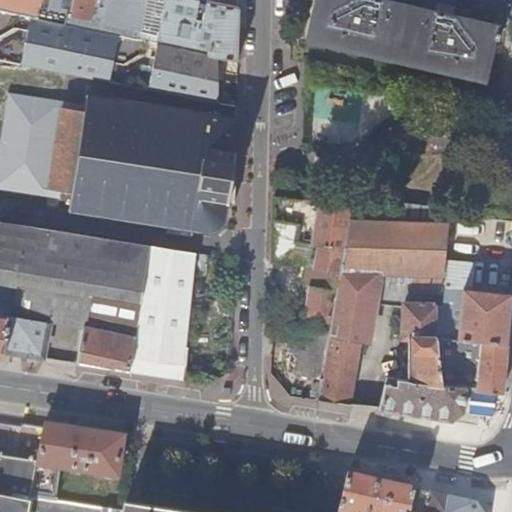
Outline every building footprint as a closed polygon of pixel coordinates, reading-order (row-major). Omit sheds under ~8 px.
[(240,25),(241,6),(214,0),(0,0),(0,9),(32,16),(40,18),(42,8),(159,34),(159,36),(210,47),(209,53),(220,55),(239,59),(240,25)] [(316,0),(308,37),(487,78),(495,38),(499,38),(501,31),(497,30),(498,24),(454,14),(444,12),(445,4),(438,2),(436,10),(391,0),(316,0)] [(444,12),(454,14),(456,6),(445,4),(444,12)] [(40,18),(32,16),(29,30),(45,33),(56,43),(85,49),(98,59),(114,62),(120,35),(40,18)] [(113,70),(114,62),(98,59),(85,49),(56,43),(45,33),(29,30),(27,37),(43,40),(55,50),(84,56),(97,67),(113,70)] [(27,37),(22,65),(110,82),(113,70),(97,67),(84,56),(55,50),(43,40),(27,37)] [(156,58),(200,67),(204,52),(159,43),(156,58)] [(156,58),(154,65),(219,77),(220,55),(209,53),(204,52),(200,67),(156,58)] [(154,65),(150,90),(219,103),(219,77),(154,65)] [(51,188),(63,107),(64,101),(8,92),(0,143),(0,189),(49,197),(51,188)] [(236,179),(238,118),(83,94),(80,110),(63,107),(51,188),(72,192),(70,209),(212,232),(218,230),(224,226),(226,221),(229,201),(236,201),(236,179)] [(304,197),(275,194),(274,254),(274,262),(295,265),(298,242),(319,245),(305,328),(331,330),(349,221),(352,202),(304,197)] [(451,224),(452,213),(440,212),(441,208),(414,205),(391,202),(390,206),(352,202),(349,221),(381,222),(381,216),(414,217),(414,223),(451,224)] [(443,306),(447,266),(451,224),(414,223),(414,217),(381,216),(381,222),(349,221),(331,330),(322,379),(319,400),(338,403),(349,405),(361,340),(369,341),(375,300),(404,304),(404,338),(410,338),(409,349),(414,350),(413,381),(439,384),(444,379),(437,336),(437,306),(443,306)] [(496,221),(455,218),(452,253),(493,257),(496,221)] [(0,283),(17,287),(29,226),(0,221),(0,283)] [(148,244),(29,226),(17,287),(34,290),(29,317),(51,321),(84,327),(84,325),(85,325),(87,315),(91,293),(141,303),(148,244)] [(200,252),(148,244),(141,303),(138,325),(136,336),(131,370),(145,373),(187,379),(200,252)] [(511,316),(511,307),(511,292),(470,289),(474,268),(447,266),(443,306),(437,306),(437,336),(508,342),(509,329),(510,317),(511,316)] [(0,312),(12,315),(17,287),(0,283),(0,312)] [(34,290),(17,287),(12,315),(29,317),(34,290)] [(138,325),(141,303),(91,293),(87,315),(138,325)] [(0,350),(5,351),(12,315),(0,312),(0,350)] [(29,317),(12,315),(5,351),(44,357),(51,321),(29,317)] [(136,336),(138,325),(87,315),(85,325),(136,336)] [(106,367),(131,370),(136,336),(85,325),(84,325),(84,327),(77,362),(106,367)] [(331,330),(305,328),(294,327),(290,352),(300,354),(298,365),(296,375),(322,379),(331,330)] [(505,376),(508,342),(437,336),(444,379),(439,384),(468,388),(472,388),(498,391),(503,392),(505,376)] [(465,413),(468,388),(439,384),(413,381),(389,378),(381,410),(429,417),(453,421),(465,413)] [(118,477),(124,439),(124,438),(86,433),(46,427),(39,463),(33,495),(55,499),(62,469),(87,473),(87,475),(90,475),(91,473),(118,477)] [(0,475),(14,479),(17,460),(0,457),(0,475)] [(0,511),(29,511),(33,495),(39,463),(17,460),(14,479),(0,475),(0,511)] [(408,511),(412,498),(414,490),(348,475),(339,511),(408,511)] [(483,511),(477,504),(448,497),(431,493),(430,502),(427,511),(483,511)] [(33,495),(29,511),(102,511),(103,510),(33,495)] [(139,511),(123,509),(55,499),(33,495),(103,510),(102,511),(139,511)] [(427,511),(430,502),(412,498),(408,511),(427,511)]
